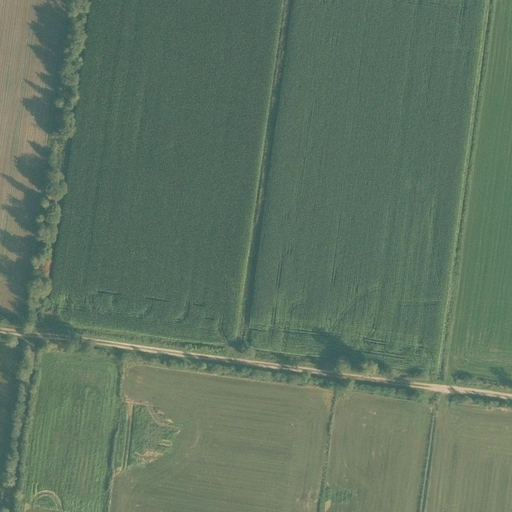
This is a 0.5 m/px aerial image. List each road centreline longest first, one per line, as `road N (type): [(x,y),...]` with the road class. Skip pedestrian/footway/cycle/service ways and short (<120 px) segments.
road 1 (track): [(33,335),(511,399)]
road 2 (track): [(33,335),(9,511)]
